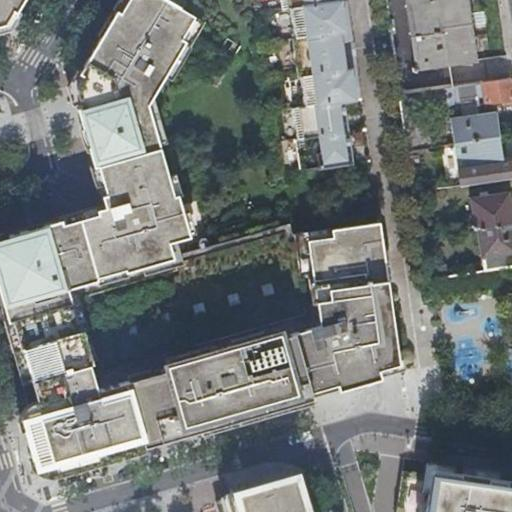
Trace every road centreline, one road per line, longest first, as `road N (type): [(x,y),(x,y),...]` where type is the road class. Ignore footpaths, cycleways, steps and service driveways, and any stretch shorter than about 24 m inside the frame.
road 1 (residential): [(313,439),(53,511)]
road 2 (residential): [(511,442),(377,423),(313,439)]
road 3 (residential): [(0,188),(27,180),(44,159),(25,83)]
